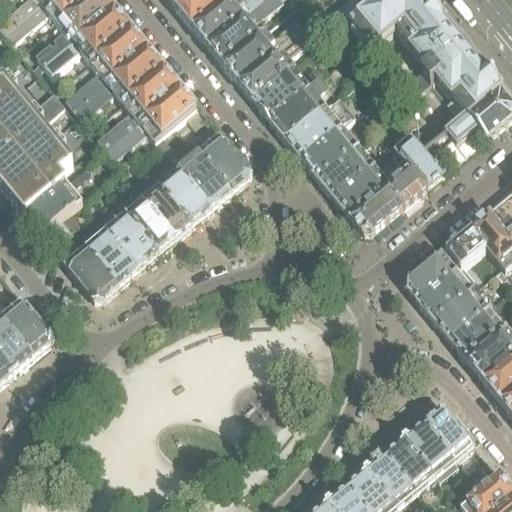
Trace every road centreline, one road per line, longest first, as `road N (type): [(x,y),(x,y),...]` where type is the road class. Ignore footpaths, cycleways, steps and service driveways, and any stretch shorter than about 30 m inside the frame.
road 1 (residential): [(131,0),(260,154),(288,265)]
road 2 (residential): [(288,265),(191,293),(92,356)]
road 3 (residential): [(511,164),(358,293)]
road 4 (residential): [(278,511),(332,451),(355,403),(368,340)]
road 5 (residential): [(511,462),(452,390),(368,340)]
road 6 (residential): [(92,356),(26,424),(0,467)]
road 7 (residential): [(92,356),(0,244)]
